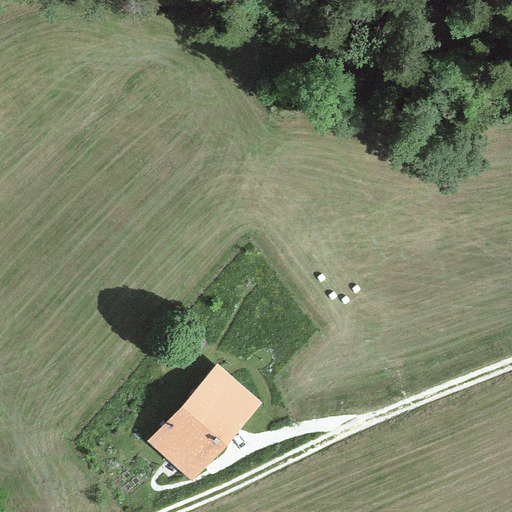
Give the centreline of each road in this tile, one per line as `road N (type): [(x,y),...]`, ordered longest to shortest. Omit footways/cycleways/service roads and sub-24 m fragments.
road 1 (track): [(511,363),(169,511)]
road 2 (track): [(372,419),(282,432),(206,471)]
